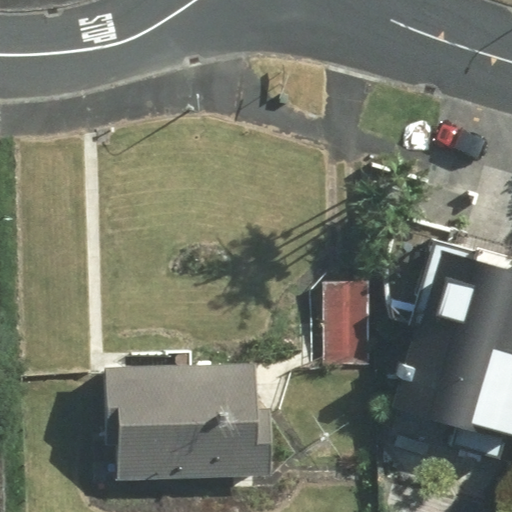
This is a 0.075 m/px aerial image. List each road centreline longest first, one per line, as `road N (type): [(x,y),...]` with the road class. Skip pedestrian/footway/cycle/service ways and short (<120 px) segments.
road 1 (residential): [(0,56),(123,39),(216,0)]
road 2 (tertiary): [(372,0),(511,51)]
